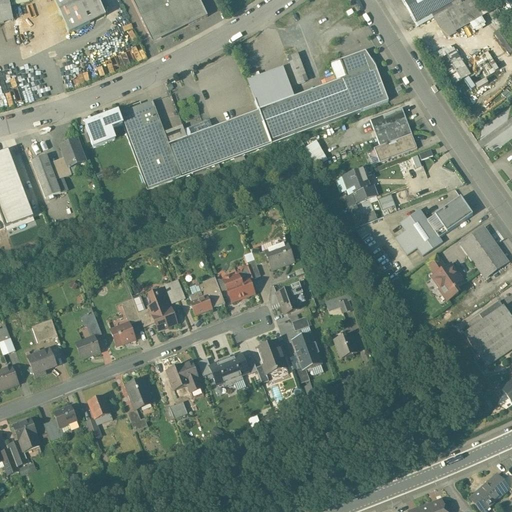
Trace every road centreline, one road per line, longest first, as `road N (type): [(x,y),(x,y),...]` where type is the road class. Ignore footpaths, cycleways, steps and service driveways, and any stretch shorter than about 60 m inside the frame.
road 1 (unclassified): [(0,125),(138,79),(281,0)]
road 2 (unclassified): [(511,218),(368,0)]
road 3 (track): [(263,419),(22,511)]
road 4 (residential): [(0,414),(233,322)]
